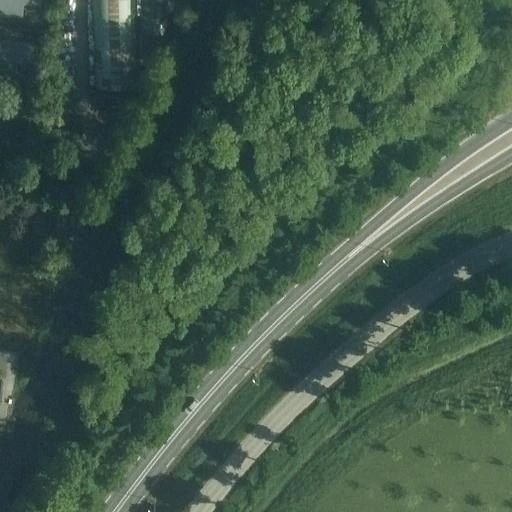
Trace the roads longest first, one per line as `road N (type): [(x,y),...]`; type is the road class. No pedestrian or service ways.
road 1 (unclassified): [(197,511),(352,350),(445,279),(511,244)]
road 2 (secondary): [(118,511),(187,424),(341,266)]
road 3 (secondary): [(511,119),(392,211),(341,266)]
road 4 (secondary): [(341,266),(511,156)]
